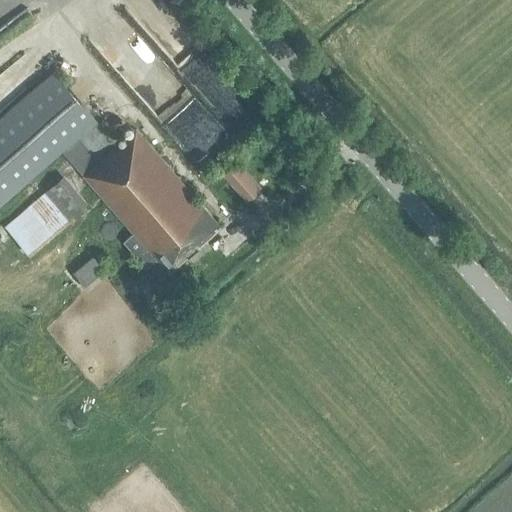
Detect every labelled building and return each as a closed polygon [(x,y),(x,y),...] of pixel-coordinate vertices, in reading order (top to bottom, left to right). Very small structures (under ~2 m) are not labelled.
[(166,271),(218,225),(135,129),(116,146),(94,122),(95,121),(52,72),(0,118),(0,204),(61,151),(140,242),(131,250),(145,267),(155,259),(166,271)] [(198,165),(229,140),(195,98),(164,124),(198,165)] [(221,174),(245,202),(260,188),(236,161),(221,174)] [(85,204),(62,178),(4,228),(27,254),(59,228),(58,226),(85,204)] [(87,291),(108,275),(92,256),(72,273),(87,291)]
